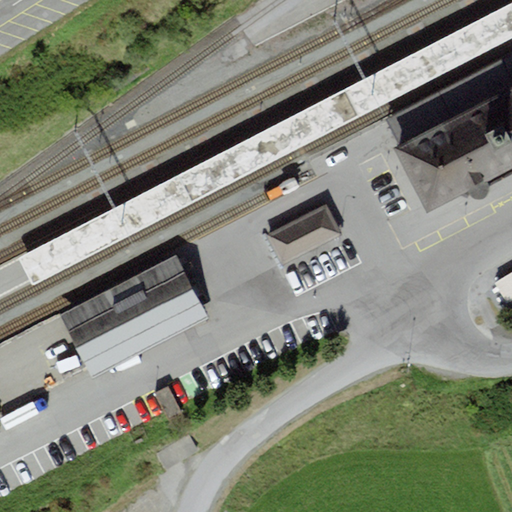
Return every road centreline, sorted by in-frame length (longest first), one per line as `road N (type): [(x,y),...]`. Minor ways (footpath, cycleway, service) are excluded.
road 1 (residential): [(412,287),(336,375),(226,455),(189,511)]
road 2 (unclassified): [(511,355),(474,358),(448,346),(412,287)]
